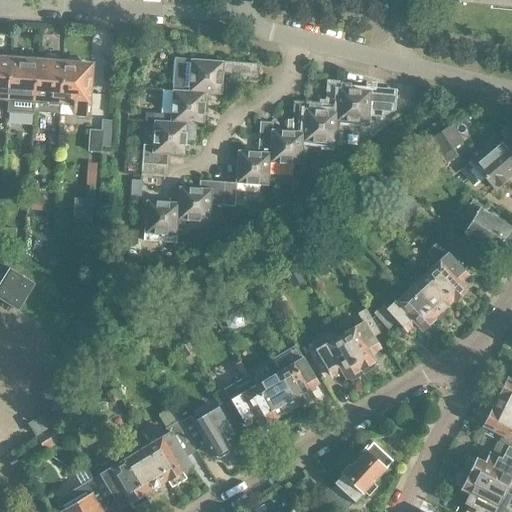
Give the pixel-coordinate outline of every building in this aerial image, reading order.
[(258,63),(191,58),(174,57),(172,90),(172,91),(205,93),(222,94),(223,74),(257,77),(258,63)] [(8,97),(10,59),(0,58),(0,96),(7,97),(8,97)] [(37,61),(10,59),(8,97),(7,97),(6,104),(18,105),(19,98),(34,99),(37,61)] [(61,100),(63,63),(37,61),(34,99),(33,109),(59,111),(60,100),(61,100)] [(63,63),(61,100),(72,101),(72,112),(87,113),(91,65),(63,63)] [(338,88),(340,88),(340,80),(327,79),(325,110),(306,109),(303,141),(334,144),(336,120),(335,120),(338,88)] [(335,120),(336,120),(369,123),(370,116),(381,117),(395,110),(397,92),(340,88),(338,88),(335,120)] [(205,93),(172,91),(170,114),(146,112),(145,121),(154,122),(196,125),(203,125),(205,93)] [(303,141),(306,109),(307,101),(294,100),(292,132),(273,130),(272,130),(269,163),(270,163),(302,165),(303,147),(303,141)] [(17,119),(6,118),(5,132),(16,132),(17,119)] [(195,140),(196,125),(154,122),(152,145),(143,144),(142,165),(167,166),(168,154),(185,155),(186,140),(195,140)] [(272,130),(273,130),(274,123),(261,122),(259,145),(258,153),(237,151),(235,183),(223,182),(222,205),(234,206),(236,183),(268,186),(270,163),(269,163),(272,130)] [(428,139),(439,156),(462,143),(451,125),(428,139)] [(511,173),(511,135),(507,129),(502,128),(499,131),(500,136),(503,140),(484,157),(477,149),(466,158),(468,160),(459,168),(474,185),(483,177),(494,190),(511,173)] [(90,129),(89,145),(89,151),(101,151),(102,145),(103,130),(90,129)] [(98,162),(88,162),(88,175),(98,175),(98,162)] [(166,177),(167,166),(142,165),(141,175),(166,177)] [(35,180),(26,180),(26,192),(35,192),(35,180)] [(222,205),(223,182),(199,181),(198,189),(179,188),(178,203),(176,219),(178,219),(209,221),(210,204),(222,205)] [(398,203),(415,215),(422,206),(405,194),(398,203)] [(31,199),(31,208),(43,209),(44,195),(37,195),(31,199)] [(460,218),(463,219),(458,229),(465,233),(463,236),(492,254),(509,228),(480,209),(481,206),(472,200),(460,218)] [(176,219),(178,203),(146,201),(143,241),(176,243),(178,219),(176,219)] [(394,209),(410,222),(415,215),(398,203),(394,209)] [(404,230),(410,222),(394,209),(388,218),(404,230)] [(373,231),(362,240),(375,253),(385,244),(373,231)] [(343,245),(334,250),(340,261),(349,256),(343,245)] [(417,280),(404,292),(388,307),(385,303),(374,314),(387,328),(396,320),(406,331),(414,324),(420,331),(464,290),(458,283),(466,276),(445,254),(436,246),(427,254),(435,263),(417,280)] [(325,256),(315,262),(321,271),(331,266),(325,256)] [(294,289),(307,282),(293,259),(272,272),(284,292),(292,286),(294,289)] [(0,298),(17,309),(34,281),(9,266),(0,280),(0,298)] [(270,292),(258,273),(257,272),(245,280),(257,300),(270,292)] [(227,313),(225,321),(230,328),(238,330),(242,327),(244,330),(250,327),(236,302),(227,308),(229,312),(227,313)] [(362,373),(376,365),(369,354),(379,348),(371,336),(378,332),(364,308),(357,312),(363,322),(339,336),(362,373)] [(314,348),(307,352),(321,376),(328,372),(331,376),(341,370),(347,382),(362,373),(339,336),(316,350),(314,348)] [(190,343),(181,348),(191,366),(201,360),(190,343)] [(271,361),(277,372),(297,406),(312,397),(307,389),(316,384),(295,347),(271,361)] [(288,417),(287,416),(288,411),(297,406),(277,372),(254,386),(274,420),(274,419),(279,421),(279,422),(288,417)] [(274,420),(254,386),(248,376),(224,390),(245,426),(255,420),(259,428),(274,420)] [(511,381),(507,379),(495,402),(511,411),(511,381)] [(113,389),(105,394),(111,404),(120,399),(113,389)] [(169,408),(196,452),(205,446),(213,458),(219,459),(227,454),(227,447),(222,440),(232,434),(216,408),(192,423),(189,418),(181,423),(174,413),(180,409),(174,399),(168,402),(171,407),(169,408)] [(511,411),(495,402),(483,426),(511,440),(511,411)] [(171,486),(181,480),(184,479),(180,472),(190,466),(185,458),(196,452),(169,408),(159,414),(170,432),(146,446),(166,480),(167,480),(171,486)] [(35,435),(53,424),(46,413),(29,424),(35,435)] [(37,437),(45,450),(67,437),(59,424),(37,437)] [(462,470),(504,492),(511,475),(511,448),(497,441),(486,463),(477,459),(476,461),(469,457),(462,470)] [(372,500),(381,491),(372,483),(392,461),(372,443),(370,446),(368,444),(361,452),(363,454),(351,466),(349,465),(340,474),(342,476),(335,484),(337,485),(331,490),(346,510),(364,492),(372,500)] [(160,493),(156,487),(166,480),(146,446),(123,461),(147,501),(160,493)] [(123,461),(93,479),(104,498),(111,494),(120,508),(129,502),(133,509),(147,501),(123,461)] [(82,484),(92,478),(86,468),(76,474),(82,484)] [(493,511),(504,492),(462,470),(455,484),(462,488),(461,489),(470,494),(465,503),(468,505),(464,511),(493,511)] [(112,511),(92,479),(55,501),(60,511),(112,511)] [(329,488),(318,495),(329,511),(342,511),(345,510),(329,488)] [(311,508),(313,511),(326,511),(328,511),(320,501),(311,508)]
